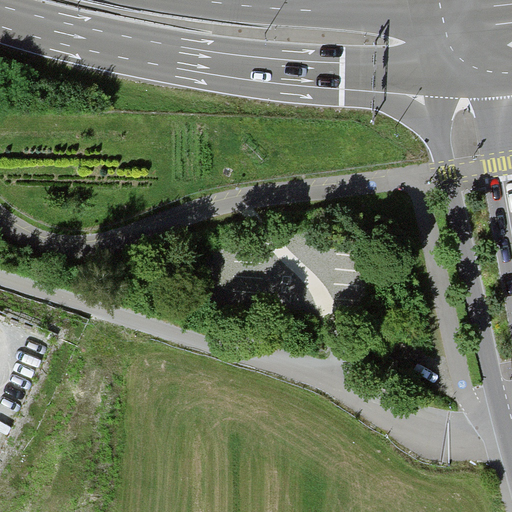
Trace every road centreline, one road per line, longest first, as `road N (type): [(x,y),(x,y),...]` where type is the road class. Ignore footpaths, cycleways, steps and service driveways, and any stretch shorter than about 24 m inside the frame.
road 1 (unclassified): [(511,439),(444,440),(321,373),(0,277)]
road 2 (secondary): [(0,14),(207,61),(439,74)]
road 3 (unclassified): [(439,74),(482,311),(511,394)]
road 4 (unclassified): [(511,261),(486,73)]
road 5 (secondary): [(432,11),(310,10)]
